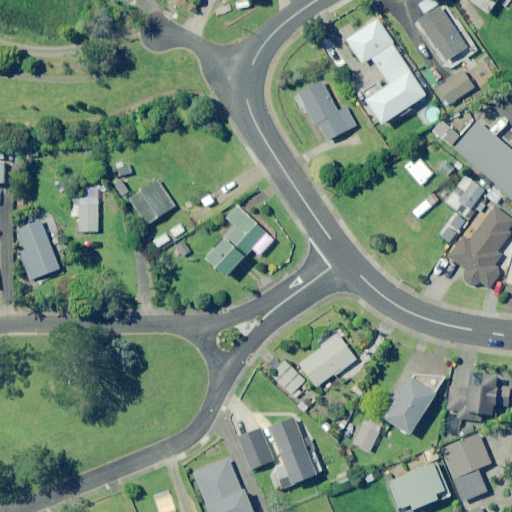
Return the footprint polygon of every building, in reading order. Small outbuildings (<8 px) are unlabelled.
[(466,47),(435,0),(425,0),(418,5),(424,15),(416,21),(436,52),(433,54),(440,64),(466,47)] [(377,17),(344,40),(360,64),(370,57),(388,83),(363,100),(381,126),(426,95),(394,48),(397,46),(377,17)] [(474,90),(463,72),(437,88),(447,106),(474,90)] [(337,112),(321,81),(296,93),(313,126),(317,124),(325,141),(355,126),(346,107),(337,112)] [(511,149),(478,120),(471,115),(449,140),(511,194),(511,149)] [(433,174),(421,160),(408,171),(420,185),(433,174)] [(177,204),(160,179),(129,200),(147,225),(177,204)] [(99,198),(80,198),(80,205),(72,205),(72,217),(78,217),(78,231),(98,232),(99,198)] [(432,206),(427,200),(413,212),(418,218),(432,206)] [(217,210),(212,203),(198,213),(203,220),(217,210)] [(266,234),(236,207),(226,218),(235,227),(206,258),(227,277),(266,234)] [(511,228),(511,220),(493,208),(470,242),(462,237),(448,258),(466,270),(460,279),(473,288),(477,282),(488,289),(498,275),(496,265),(496,251),(511,228)] [(422,226),(410,214),(403,221),(414,233),(422,226)] [(57,270),(39,220),(16,228),(24,251),(19,253),(29,280),(57,270)] [(186,231),(182,223),(170,230),(175,238),(186,231)] [(171,240),(167,233),(154,240),(158,247),(171,240)] [(190,251),(184,240),(175,246),(181,256),(190,251)] [(355,360),(337,334),(321,345),(322,347),(300,363),(315,384),(317,384),(322,391),(339,385),(333,376),(355,360)] [(304,381),(285,361),(271,375),(290,394),(304,381)] [(496,374),(468,372),(467,389),(448,387),(447,410),(458,410),(458,419),(481,421),(482,414),(494,415),(494,406),(508,407),(509,387),(496,386),(496,374)] [(436,393),(411,377),(385,418),(410,434),(436,393)] [(302,440),(293,416),(268,426),(283,465),(271,470),(279,490),(323,473),(309,438),(302,440)] [(379,431),(362,423),(353,443),(370,451),(379,431)] [(273,460),(260,427),(237,437),(250,470),(273,460)] [(490,464),(478,434),(442,448),(453,479),(457,477),(466,498),(484,492),(475,469),(490,464)] [(241,490),(228,458),(193,472),(208,511),(254,511),(245,488),(241,490)] [(407,511),(450,495),(437,462),(387,482),(399,511),(407,511)]
